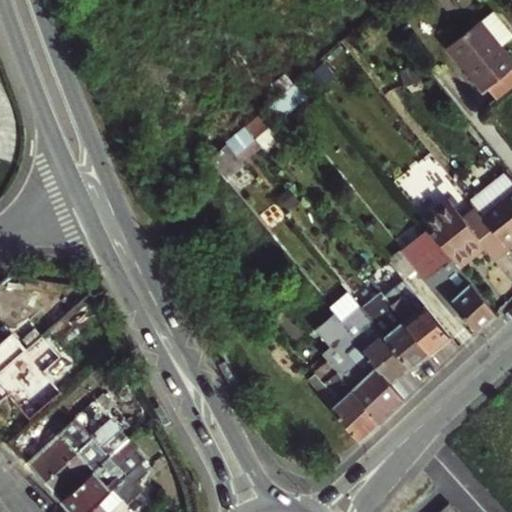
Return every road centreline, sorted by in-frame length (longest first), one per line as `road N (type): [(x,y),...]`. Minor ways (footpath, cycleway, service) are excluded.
road 1 (primary): [(284,507),(256,477),(108,181)]
road 2 (primary): [(78,192),(213,461),(230,511)]
road 3 (primary): [(3,0),(78,192)]
road 4 (primary): [(108,181),(37,0)]
road 5 (residential): [(419,427),(333,495),(295,509)]
road 6 (residential): [(419,427),(511,342)]
